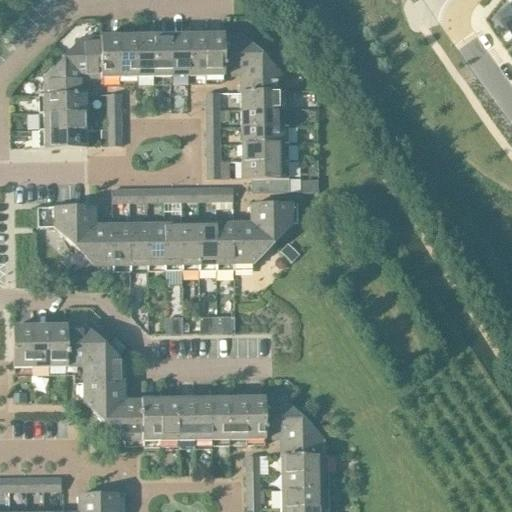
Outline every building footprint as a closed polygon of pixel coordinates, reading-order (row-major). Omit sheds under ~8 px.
[(508,11),(497,20),(507,34),(509,32),(511,36),(511,10),(509,13),(508,11)] [(204,84),(203,37),(186,38),(187,84),(204,84)] [(221,83),(221,37),(203,37),(204,84),(221,83)] [(259,56),(239,37),(221,37),(221,83),(222,83),(222,78),(237,78),(259,56)] [(152,85),(152,38),(135,39),(136,85),(152,85)] [(169,84),(169,38),(152,38),(152,85),(169,84)] [(187,84),(186,38),(169,38),(169,84),(187,84)] [(101,86),(100,39),(82,40),(62,60),(84,81),(99,80),(99,86),(101,86)] [(118,85),(117,39),(100,39),(101,86),(118,85)] [(136,85),(135,39),(117,39),(118,85),(136,85)] [(281,94),(280,77),(259,56),(237,78),(238,96),(281,94)] [(84,81),(62,60),(42,80),(42,97),(37,97),(37,98),(84,97),(84,81)] [(286,94),(281,94),(238,96),(238,112),(286,112),(286,94)] [(216,113),(216,96),(204,96),(204,113),(216,113)] [(84,115),(84,97),(37,98),(37,116),(84,115)] [(119,115),(118,97),(105,97),(106,115),(119,115)] [(286,129),(286,112),(238,112),(238,129),(286,129)] [(217,130),(216,113),(204,113),(204,130),(217,130)] [(85,133),(84,115),(37,116),(38,133),(85,133)] [(119,132),(119,115),(106,115),(106,132),(119,132)] [(287,146),(286,129),(238,129),(239,147),(287,146)] [(217,147),(217,130),(204,130),(204,148),(217,147)] [(119,149),(119,132),(106,132),(107,150),(119,149)] [(38,133),(38,152),(85,151),(85,133),(38,133)] [(287,164),(287,146),(239,147),(239,164),(287,164)] [(217,165),(217,147),(204,148),(205,165),(217,165)] [(287,164),(239,164),(239,169),(239,181),(239,182),(249,182),(249,196),(268,196),(287,196),(287,195),(287,181),(287,169),(287,164)] [(217,181),(217,165),(205,165),(205,182),(217,181)] [(196,205),(196,191),(179,192),(179,205),(196,205)] [(213,204),(213,191),(196,191),(196,205),(213,204)] [(231,204),(230,191),(213,191),(213,204),(231,204)] [(145,206),(145,192),(127,193),(127,206),(145,206)] [(162,205),(161,192),(145,192),(145,206),(162,205)] [(162,213),(179,213),(179,205),(179,192),(161,192),(162,205),(162,213)] [(127,206),(127,193),(110,193),(111,206),(127,206)] [(271,207),(248,208),(248,225),(270,247),(291,226),(296,226),(296,209),(296,207),(271,207)] [(53,210),(36,211),(36,231),(52,231),(72,249),(94,228),(93,210),(53,210)] [(270,247),(248,225),(232,226),(233,273),(233,268),(250,268),(270,247)] [(163,284),(180,283),(180,274),(179,226),(162,227),(163,274),(163,284)] [(197,273),(197,226),(179,226),(180,274),(197,273)] [(214,273),(214,226),(197,226),(197,273),(214,273)] [(233,273),(232,226),(214,226),(214,273),(233,273)] [(111,275),(110,227),(94,228),(72,249),(93,270),(110,270),(110,275),(111,275)] [(129,274),(128,227),(110,227),(111,275),(129,274)] [(146,274),(146,227),(128,227),(129,274),(146,274)] [(163,274),(162,227),(146,227),(146,274),(163,274)] [(286,245),(279,253),(291,264),(298,256),(286,245)] [(68,253),(59,263),(67,271),(77,261),(68,253)] [(274,264),(274,268),(277,271),(281,271),(284,268),(284,263),(281,260),(277,260),(274,264)] [(64,375),(64,328),(46,329),(47,375),(64,375)] [(102,348),(81,328),(64,328),(64,375),(65,375),(65,370),(80,370),(102,348)] [(30,376),(29,329),(11,329),(11,376),(30,376)] [(47,375),(46,329),(29,329),(30,376),(47,375)] [(123,386),(122,368),(102,348),(80,370),(80,387),(123,386)] [(123,403),(123,386),(80,387),(81,404),(102,425),(123,403)] [(25,395),(13,395),(13,404),(25,404),(25,395)] [(245,448),(244,401),(227,402),(228,448),(245,448)] [(263,448),(262,401),(244,401),(245,448),(263,448)] [(300,420),(280,401),(262,401),(263,448),(264,448),(264,443),(279,443),(300,420)] [(159,449),(159,402),(141,403),(142,449),(159,449)] [(177,449),(176,402),(159,402),(159,449),(177,449)] [(194,449),(193,402),(176,402),(177,449),(194,449)] [(210,448),(210,402),(193,402),(194,449),(210,448)] [(228,448),(227,402),(210,402),(210,448),(228,448)] [(142,449),(141,403),(123,403),(102,425),(121,444),(140,443),(140,449),(142,449)] [(325,458),(325,457),(320,457),(320,440),(300,420),(279,443),(279,459),(325,458)] [(325,475),(325,458),(279,459),(280,476),(325,475)] [(257,476),(257,459),(245,459),(245,477),(257,476)] [(326,492),(325,475),(280,476),(280,493),(326,492)] [(258,494),(257,476),(245,477),(245,494),(258,494)] [(24,493),(24,481),(7,481),(7,494),(24,493)] [(42,493),(42,481),(24,481),(24,493),(42,493)] [(59,493),(58,481),(42,481),(42,493),(59,493)] [(326,510),(326,492),(280,493),(280,510),(326,510)] [(258,511),(258,494),(245,494),(245,511),(258,511)] [(123,498),(123,497),(75,498),(75,511),(117,511),(117,499),(123,498)]
